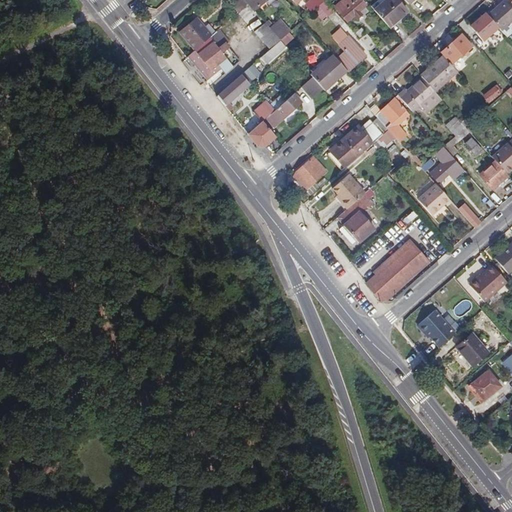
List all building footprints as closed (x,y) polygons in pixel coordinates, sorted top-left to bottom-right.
[(232,0),(240,9),(248,2),(246,0),(232,0)] [(246,0),(248,2),(255,9),(265,0),(246,0)] [(323,0),(312,0),(304,8),(309,13),(323,0)] [(325,0),(318,6),(327,15),(334,9),(325,0)] [(341,0),(335,6),(347,20),(353,15),(356,18),(361,14),(358,10),(365,4),(361,0),(341,0)] [(397,0),(386,0),(375,10),(390,27),(408,12),(397,0)] [(500,27),(507,36),(511,31),(511,7),(505,0),(503,0),(488,14),(500,27)] [(324,12),(318,6),(314,10),(319,16),(324,12)] [(488,14),(487,13),(472,27),(485,40),(500,27),(488,14)] [(195,49),(211,35),(196,17),(180,31),(195,49)] [(272,30),(280,39),(291,30),(280,17),(270,27),(272,30)] [(262,39),(272,30),(270,27),(264,20),(254,29),(262,39)] [(195,49),(188,55),(208,78),(221,67),(226,73),(234,66),(226,57),(227,56),(222,51),(226,48),(223,46),(230,39),(220,27),(211,35),(195,49)] [(360,27),(354,32),(369,49),(375,44),(360,27)] [(270,48),(280,39),(272,30),(262,39),(270,48)] [(462,34),(442,52),(451,63),(471,45),(462,34)] [(356,43),(350,37),(343,43),(348,49),(339,58),(349,69),(366,54),(356,42),(356,43)] [(285,44),(280,39),(270,48),(262,55),(266,60),(285,44)] [(451,63),(442,52),(419,72),(423,77),(432,88),(455,68),(451,63)] [(348,71),(334,54),(312,75),(313,76),(322,87),(325,90),(348,71)] [(242,72),(217,94),(230,110),(232,108),(227,102),(250,82),(242,72)] [(322,87),(313,76),(303,84),(313,95),(322,87)] [(405,88),(398,94),(403,100),(411,109),(418,103),(420,105),(424,102),(428,107),(440,97),(432,88),(423,77),(407,90),(405,88)] [(276,96),(283,88),(277,82),(270,91),(276,96)] [(490,102),(500,92),(495,86),(485,95),(490,102)] [(302,101),(294,92),(275,108),(262,120),(268,127),(273,124),(274,124),(302,101)] [(403,100),(398,94),(395,97),(400,103),(403,100)] [(377,103),(371,108),(379,117),(389,129),(396,137),(400,142),(407,136),(397,125),(410,114),(400,103),(395,97),(382,109),(377,103)] [(252,110),(261,120),(262,120),(275,108),(267,98),(252,110)] [(460,118),(467,126),(471,121),(472,121),(466,113),(460,118)] [(451,130),(460,121),(455,116),(446,124),(451,130)] [(374,142),(389,129),(379,117),(373,122),(370,120),(360,129),(373,143),(374,142)] [(427,137),(432,133),(420,119),(415,123),(427,137)] [(261,120),(247,132),(257,143),(264,144),(274,135),(268,127),(262,120),(261,120)] [(460,121),(451,130),(456,135),(465,127),(460,121)] [(471,121),(467,126),(471,130),(475,126),(471,121)] [(471,130),(467,126),(465,127),(456,135),(444,146),(454,156),(460,151),(455,145),(471,131),(471,130)] [(349,165),(373,143),(360,129),(359,127),(335,149),(349,165)] [(389,129),(374,142),(381,150),(396,137),(389,129)] [(483,149),(473,137),(467,142),(477,154),(483,149)] [(511,141),(494,157),(497,160),(508,173),(511,169),(511,141)] [(454,156),(444,146),(436,152),(443,160),(430,172),(439,183),(450,173),(454,178),(464,168),(454,156)] [(332,151),(346,167),(349,165),(335,149),(332,151)] [(409,151),(421,165),(424,163),(412,149),(409,151)] [(296,172),(308,187),(327,172),(314,157),(296,172)] [(433,162),(429,158),(424,163),(421,165),(425,169),(433,162)] [(508,173),(497,160),(481,174),(493,188),(509,174),(508,173)] [(305,190),(308,187),(296,172),(293,175),(305,190)] [(349,208),(363,195),(366,193),(350,174),(334,188),(339,194),(343,199),(342,200),(349,208)] [(409,189),(413,194),(425,185),(421,180),(409,189)] [(450,198),(437,183),(419,199),(432,214),(450,198)] [(349,208),(339,217),(358,239),(366,233),(368,235),(376,229),(363,213),(372,206),(363,195),(349,208)] [(476,227),(482,221),(467,204),(461,210),(476,227)] [(406,226),(416,217),(411,211),(401,220),(406,226)] [(412,224),(427,238),(433,232),(417,218),(412,224)] [(456,246),(457,234),(444,232),(442,245),(456,246)] [(376,274),(367,282),(381,299),(384,299),(429,260),(410,240),(375,271),(376,274)] [(511,241),(494,257),(509,273),(511,270),(511,241)] [(324,245),(318,250),(326,258),(331,253),(324,245)] [(483,301),(507,281),(493,265),(481,276),(469,286),(483,301)] [(468,284),(469,286),(481,276),(480,274),(468,284)] [(452,311),(460,318),(472,306),(464,298),(452,311)] [(437,349),(454,334),(432,309),(415,325),(437,349)] [(472,365),(477,361),(487,351),(471,333),(455,347),(472,365)] [(477,361),(481,366),(492,357),(501,348),(497,343),(487,351),(477,361)] [(497,388),(485,372),(471,382),(484,398),(497,388)]
